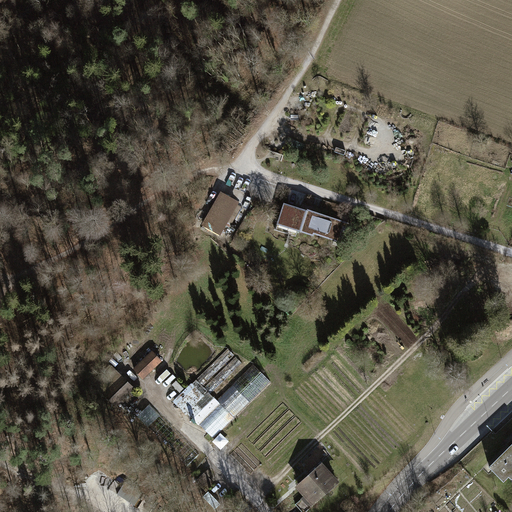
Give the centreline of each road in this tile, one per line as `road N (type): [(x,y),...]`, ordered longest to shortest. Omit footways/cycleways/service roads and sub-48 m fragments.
road 1 (track): [(254,496),(476,281),(511,282)]
road 2 (track): [(504,250),(238,168)]
road 3 (track): [(14,280),(183,180),(238,168)]
road 4 (track): [(238,168),(340,0)]
road 5 (secondary): [(511,388),(388,511)]
